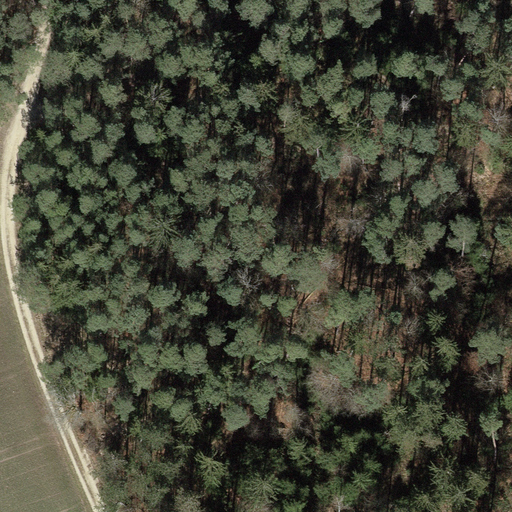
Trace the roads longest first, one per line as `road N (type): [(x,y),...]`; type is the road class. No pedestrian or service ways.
road 1 (track): [(110,511),(49,368),(14,229),(17,165),(55,0)]
road 2 (track): [(28,116),(337,0)]
